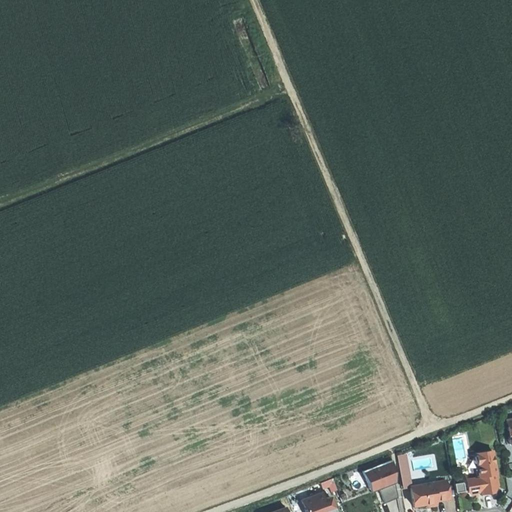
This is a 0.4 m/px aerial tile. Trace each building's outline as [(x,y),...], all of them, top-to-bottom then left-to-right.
[(466,481),(468,490),(468,492),(471,495),(477,494),(477,490),(479,490),(481,490),(482,494),(494,492),(498,486),(493,451),(476,453),(476,455),(472,460),(478,464),(479,479),(472,478),(466,480),(466,481)] [(402,487),(411,486),(406,454),(397,456),(402,487)] [(392,460),(362,471),(368,488),(378,484),(379,487),(378,488),(379,489),(391,484),(390,483),(394,482),(395,482),(391,473),(394,472),(392,460)] [(446,481),(410,486),(414,506),(436,503),(436,501),(441,500),(449,499),(446,481)] [(385,503),(398,498),(394,482),(390,483),(391,484),(379,489),(385,503)] [(455,485),(456,492),(464,490),(463,482),(455,485)] [(368,488),(370,492),(379,489),(378,488),(379,487),(378,484),(368,488)] [(322,493),(302,500),(306,511),(335,511),(330,497),(324,499),(322,493)]
